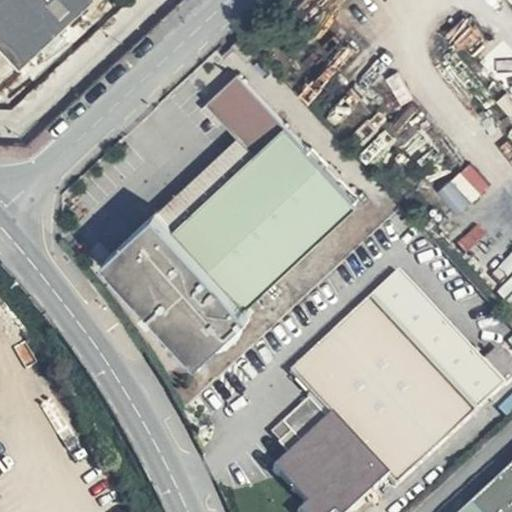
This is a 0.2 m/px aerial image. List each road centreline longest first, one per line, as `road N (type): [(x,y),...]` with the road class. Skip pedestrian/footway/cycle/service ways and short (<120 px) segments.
road 1 (unclassified): [(0,226),(120,380),(188,511)]
road 2 (unclassified): [(0,212),(225,0)]
